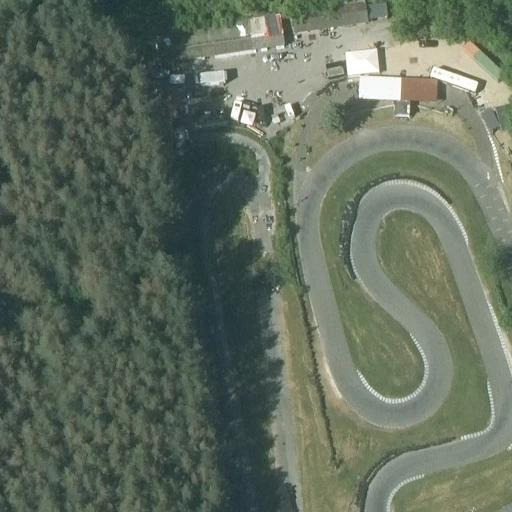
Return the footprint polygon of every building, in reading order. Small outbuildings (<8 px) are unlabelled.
[(354,0),(337,2),(338,10),(365,6),(364,0),(354,0)] [(368,27),(365,6),(338,10),(291,16),(294,37),(368,27)] [(279,20),(249,25),(251,42),(282,38),(279,20)] [(247,22),(155,36),(158,56),(189,51),(251,42),(249,25),(248,25),(247,22)] [(284,49),(282,38),(251,42),(253,54),(284,49)] [(251,42),(189,51),(191,63),(253,54),(251,42)] [(189,51),(158,56),(160,68),(191,63),(189,51)] [(400,106),(402,83),(359,81),(358,104),(400,106)] [(402,83),(400,106),(436,109),(437,85),(402,83)] [(391,119),(409,120),(409,108),(392,107),(391,119)] [(511,128),(511,109),(496,114),(501,129),(502,132),(511,128)] [(489,135),(501,129),(492,113),(480,118),(489,135)]
